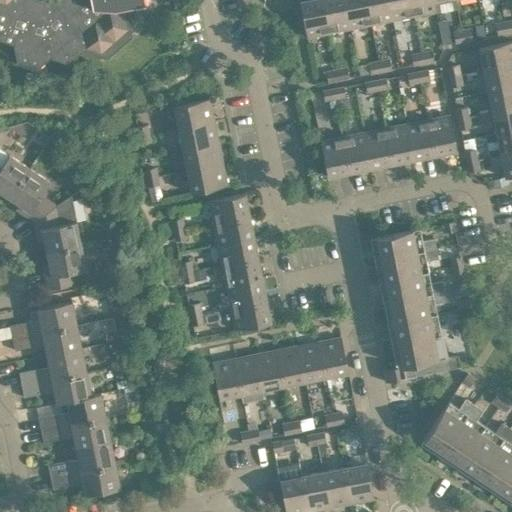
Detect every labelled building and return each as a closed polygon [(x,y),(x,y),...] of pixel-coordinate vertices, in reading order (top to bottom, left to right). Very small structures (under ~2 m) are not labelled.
[(0,0),(0,39),(13,44),(17,63),(36,70),(51,57),(69,63),(83,50),(106,58),(132,35),(128,11),(135,5),(145,3),(144,0),(62,0),(57,4),(43,0),(0,0)] [(305,0),(300,1),(307,37),(328,33),(321,0),(305,0)] [(321,0),(328,33),(350,28),(343,0),(321,0)] [(343,0),(350,28),(371,24),(366,0),(343,0)] [(366,0),(371,24),(392,20),(388,0),(366,0)] [(388,0),(392,20),(414,16),(410,0),(388,0)] [(436,11),(434,2),(433,0),(410,0),(414,16),(436,11)] [(496,24),(498,34),(507,32),(505,22),(496,24)] [(483,24),(475,25),(478,37),(486,36),(483,24)] [(472,39),(470,29),(462,31),(464,41),(472,39)] [(453,32),(455,42),(464,41),(462,31),(453,32)] [(511,41),(479,48),(483,69),(511,63),(511,41)] [(433,61),(431,51),(421,53),(423,63),(433,61)] [(411,55),(413,65),(423,63),(421,53),(411,55)] [(391,69),(389,59),(378,61),(380,71),(391,69)] [(368,63),(370,73),(380,71),(378,61),(368,63)] [(458,63),(448,66),(450,76),(460,74),(458,63)] [(511,63),(483,69),(488,91),(511,86),(511,63)] [(348,78),(346,68),(336,70),(338,80),(348,78)] [(325,72),(327,82),(338,80),(336,70),(325,72)] [(430,80),(428,70),(418,72),(420,82),(430,80)] [(407,74),(409,84),(420,82),(418,72),(407,74)] [(452,86),(462,84),(460,74),(450,76),(452,86)] [(388,88),(386,78),(376,80),(378,90),(388,88)] [(365,82),(367,92),(378,90),(376,80),(365,82)] [(511,86),(488,91),(492,112),(511,108),(511,86)] [(346,97),(344,87),(333,89),(335,99),(346,97)] [(323,91),(325,101),(335,99),(333,89),(323,91)] [(210,98),(174,106),(178,128),(214,121),(210,98)] [(338,114),(351,111),(349,98),(336,100),(338,114)] [(467,106),(457,108),(459,119),(469,117),(467,106)] [(496,133),(511,130),(511,108),(492,112),(496,133)] [(457,150),(450,115),(427,119),(434,155),(457,150)] [(461,129),(471,127),(469,117),(459,119),(461,129)] [(406,123),(413,159),(434,155),(427,119),(406,123)] [(214,121),(178,128),(183,149),(218,142),(214,121)] [(413,159),(406,123),(385,127),(392,163),(413,159)] [(148,126),(138,127),(139,136),(149,134),(148,126)] [(364,132),(371,168),(392,163),(385,127),(364,132)] [(511,130),(496,133),(501,155),(511,152),(511,130)] [(371,168),(364,132),(343,136),(350,172),(371,168)] [(141,145),(151,143),(149,134),(139,136),(141,145)] [(320,140),(328,176),(350,172),(343,136),(320,140)] [(218,142),(183,149),(187,170),(223,163),(218,142)] [(475,149),(465,151),(467,162),(477,160),(475,149)] [(505,177),(511,175),(511,152),(501,155),(505,177)] [(0,191),(10,198),(29,168),(9,154),(0,167),(0,191)] [(469,172),(479,170),(477,160),(467,162),(469,172)] [(192,192),(227,185),(223,163),(187,170),(192,192)] [(16,209),(33,221),(57,205),(41,194),(50,181),(29,168),(10,198),(19,204),(16,209)] [(156,168),(146,170),(148,178),(158,176),(156,168)] [(150,187),(160,185),(158,176),(148,178),(150,187)] [(245,193),(209,200),(214,222),(250,215),(245,193)] [(57,205),(33,221),(38,241),(44,240),(46,252),(81,245),(71,195),(57,205)] [(218,244),(254,236),(250,215),(214,222),(218,244)] [(182,217),(172,219),(174,230),(184,228),(182,217)] [(453,221),(443,224),(445,233),(455,231),(453,221)] [(176,240),(186,238),(184,228),(174,230),(176,240)] [(376,237),(377,241),(402,365),(383,369),(386,381),(460,366),(458,355),(446,357),(435,302),(447,300),(443,280),(431,282),(426,260),(438,257),(434,237),(422,240),(420,228),(376,237)] [(254,236),(218,244),(222,265),(258,258),(254,236)] [(71,272),(86,269),(81,245),(46,252),(48,263),(42,265),(47,289),(73,284),(71,272)] [(460,256),(450,258),(452,267),(462,265),(460,256)] [(227,286),(262,279),(258,258),(222,265),(227,286)] [(191,260),(181,262),(183,273),(193,271),(191,260)] [(454,275),(464,273),(462,265),(452,267),(454,275)] [(204,269),(193,271),(195,281),(206,279),(204,269)] [(185,283),(195,281),(193,271),(183,273),(185,283)] [(231,307),(267,300),(262,279),(227,286),(231,307)] [(466,285),(454,288),(455,296),(468,294),(466,285)] [(469,298),(459,300),(461,309),(471,307),(469,298)] [(235,329),(271,322),(267,300),(231,307),(235,329)] [(39,319),(10,325),(12,337),(77,325),(72,301),(37,308),(39,319)] [(199,302),(189,304),(192,315),(201,313),(199,302)] [(194,325),(204,323),(201,313),(192,315),(194,325)] [(15,350),(44,344),(46,355),(82,348),(77,325),(12,337),(15,350)] [(348,372),(341,336),(319,341),(326,376),(348,372)] [(298,345),(305,381),(326,376),(319,341),(298,345)] [(277,349),(284,385),(305,381),(298,345),(277,349)] [(48,366),(19,372),(22,384),(86,372),(82,348),(46,355),(48,366)] [(255,353),(263,389),(284,385),(277,349),(255,353)] [(234,358),(242,393),(263,389),(255,353),(234,358)] [(212,362),(219,398),(242,393),(234,358),(212,362)] [(56,403),(66,401),(66,400),(91,395),(91,394),(86,372),(22,384),(24,397),(54,391),(56,403)] [(462,382),(469,387),(475,378),(467,373),(462,382)] [(68,411),(38,417),(41,430),(106,417),(101,392),(91,394),(91,395),(66,400),(66,401),(68,411)] [(497,393),(491,401),(499,406),(504,398),(497,393)] [(459,408),(449,401),(424,438),(511,496),(511,429),(501,422),(495,432),(476,420),(483,410),(465,398),(459,408)] [(506,411),(511,402),(504,398),(499,406),(506,411)] [(344,422),(342,412),(333,414),(335,424),(344,422)] [(325,415),(327,425),(335,424),(333,414),(325,415)] [(43,442),(73,436),(75,447),(110,440),(106,417),(41,430),(43,442)] [(302,430),(300,420),(291,422),(293,432),(302,430)] [(282,424),(284,434),(293,432),(291,422),(282,424)] [(359,425),(350,427),(352,437),(361,435),(359,425)] [(259,439),(257,429),(249,431),(251,441),(259,439)] [(240,432),(242,442),(251,441),(249,431),(240,432)] [(326,442),(324,432),(316,434),(318,444),(326,442)] [(307,435),(309,445),(318,444),(316,434),(307,435)] [(294,438),(281,440),(283,449),(296,447),(294,438)] [(77,458),(48,464),(50,477),(115,464),(110,440),(75,447),(77,458)] [(281,440),(272,442),(274,452),(283,450),(283,449),(281,440)] [(374,498),(366,462),(345,467),(352,503),(374,498)] [(85,495),(120,488),(115,464),(50,477),(53,489),(82,483),(85,495)] [(352,503),(345,467),(323,471),(330,507),(352,503)] [(330,507),(323,471),(301,475),(309,511),(330,507)] [(280,479),(286,511),(304,511),(309,511),(301,475),(280,479)]
